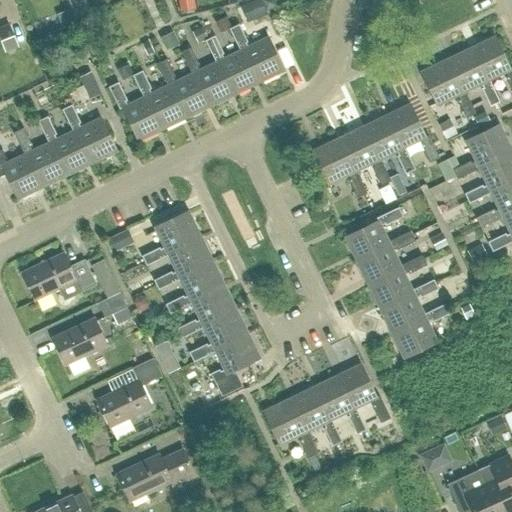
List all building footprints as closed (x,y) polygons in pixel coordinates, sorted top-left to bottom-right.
[(69,0),(73,9),(78,21),(91,16),(84,0),(69,0)] [(187,14),(203,10),(200,0),(192,0),(184,2),(187,14)] [(253,0),(241,6),(248,22),(267,13),(260,0),(253,0)] [(136,33),(146,27),(136,11),(127,16),(136,33)] [(215,22),(220,33),(231,27),(226,16),(215,22)] [(18,19),(0,26),(0,39),(5,52),(28,43),(18,19)] [(246,48),(245,44),(246,43),(238,25),(228,30),(238,52),(242,50),(258,84),(283,72),(267,38),(246,48)] [(192,31),(197,43),(207,38),(202,26),(192,31)] [(166,50),(179,44),(173,31),(160,38),(166,50)] [(242,50),(238,52),(223,59),(222,55),(223,54),(215,36),(205,41),(215,63),(218,61),(234,95),(258,84),(242,50)] [(511,68),(511,70),(495,37),(470,49),(486,82),(489,80),(506,72),(511,84),(511,68)] [(154,51),(148,40),(141,44),(147,55),(154,51)] [(181,53),(185,62),(191,74),(194,73),(210,107),(234,95),(218,61),(215,63),(199,70),(198,67),(199,66),(191,48),(181,53)] [(470,49),(446,61),(462,93),(465,92),(482,84),(484,88),(482,89),(491,106),(499,102),(489,80),(486,82),(470,49)] [(157,64),(161,74),(167,86),(170,85),(186,118),(210,107),(194,73),(191,74),(175,82),(174,78),(175,78),(167,59),(157,64)] [(466,118),(475,113),(465,92),(462,93),(446,61),(422,73),(438,105),(458,96),(460,99),(458,101),(466,118)] [(122,80),(134,74),(129,63),(117,69),(122,80)] [(101,93),(91,71),(79,77),(89,98),(101,93)] [(133,76),(137,85),(143,97),(146,96),(162,130),(186,118),(170,85),(167,86),(151,94),(150,90),(151,89),(143,71),(133,76)] [(119,110),(122,109),(138,142),(162,130),(146,96),(143,97),(127,105),(125,102),(127,101),(118,83),(108,87),(119,110)] [(101,118),(81,127),(79,124),(81,123),(72,104),(62,109),(73,131),(75,130),(92,164),(117,152),(101,118)] [(410,104),(385,116),(402,150),(405,149),(422,141),(423,143),(421,144),(429,161),(438,157),(429,137),(426,138),(410,104)] [(478,126),(489,120),(485,110),(473,116),(478,126)] [(73,131),(57,139),(55,135),(57,134),(48,116),(38,121),(48,143),(51,142),(67,176),(92,164),(75,130),(73,131)] [(361,128),(377,162),(380,160),(397,152),(399,155),(397,156),(405,173),(414,169),(405,149),(402,150),(385,116),(361,128)] [(456,175),(458,180),(478,170),(477,166),(510,150),(498,126),(465,142),(475,162),(472,164),(470,161),(459,166),(453,169),(456,175)] [(14,133),(24,154),(26,153),(42,187),(67,176),(51,142),(48,143),(32,150),(31,147),(32,146),(24,128),(14,133)] [(337,139),(353,173),(356,172),(373,164),(375,167),(373,168),(382,185),(390,181),(386,173),(380,160),(377,162),(361,128),(337,139)] [(357,197),(366,193),(356,172),(353,173),(337,139),(312,151),(328,185),(349,175),(350,178),(349,179),(357,197)] [(26,153),(24,154),(6,163),(5,159),(6,158),(2,149),(0,150),(0,176),(5,174),(17,199),(42,187),(26,153)] [(464,193),(469,204),(478,200),(490,194),(489,190),(511,179),(511,153),(510,150),(477,166),(478,170),(487,186),(483,188),(482,184),(464,193)] [(456,175),(453,169),(459,166),(454,156),(437,164),(445,181),(456,175)] [(511,208),(511,179),(489,190),(490,194),(498,210),(495,212),(493,209),(476,218),(481,228),(490,224),(502,218),(501,215),(511,208)] [(403,217),(398,207),(389,211),(377,217),(378,220),(344,236),(356,261),(390,244),(389,241),(380,224),(385,222),(386,225),(403,217)] [(511,208),(501,215),(502,218),(510,234),(507,236),(505,233),(488,241),(493,252),(511,242),(511,208)] [(154,227),(163,246),(164,247),(161,249),(160,247),(142,256),(147,266),(168,256),(202,239),(188,211),(154,227)] [(106,239),(113,253),(134,243),(127,229),(106,239)] [(415,241),(410,231),(389,241),(390,244),(356,261),(368,285),(402,269),(400,266),(392,249),(396,247),(397,249),(415,241)] [(436,251),(448,245),(441,232),(429,238),(436,251)] [(175,270),(163,276),(154,280),(158,287),(179,277),(212,261),(202,239),(168,256),(175,270)] [(466,251),(472,262),(487,255),(481,244),(466,251)] [(36,301),(59,290),(64,300),(97,284),(84,259),(69,266),(63,253),(22,273),(36,301)] [(379,309),(414,293),(412,290),(404,273),(408,271),(409,273),(426,265),(421,256),(400,266),(402,269),(368,285),(379,309)] [(170,311),(191,301),(224,285),(212,261),(179,277),(187,294),(166,304),(170,311)] [(277,267),(270,271),(266,266),(248,277),(266,306),(291,290),(277,267)] [(434,279),(412,290),(414,293),(379,309),(391,334),(425,317),(424,314),(416,297),(420,295),(421,297),(438,289),(434,279)] [(190,331),(202,325),(236,309),(224,285),(191,301),(199,318),(186,324),(178,329),(181,336),(190,331)] [(85,322),(94,318),(103,313),(105,317),(127,307),(120,292),(80,311),(85,322)] [(433,321),(450,314),(445,304),(436,308),(424,314),(425,317),(391,334),(403,358),(437,342),(427,321),(432,319),(433,321)] [(460,308),(466,320),(474,316),(469,304),(460,308)] [(193,360),(214,349),(248,333),(236,309),(202,325),(211,342),(190,352),(193,360)] [(94,318),(85,322),(52,338),(66,366),(108,346),(94,318)] [(211,373),(214,381),(221,395),(243,385),(236,371),(261,359),(248,333),(214,349),(224,369),(220,370),(220,369),(211,373)] [(160,359),(172,353),(166,341),(154,346),(160,359)] [(152,408),(141,385),(162,376),(153,357),(132,366),(139,380),(97,400),(110,428),(152,408)] [(381,395),(378,397),(362,363),(337,375),(354,409),(357,408),(373,399),(375,403),(372,405),(381,422),(391,417),(381,395)] [(313,387),(329,421),(332,419),(349,411),(351,415),(348,416),(357,434),(367,429),(363,420),(357,408),(354,409),(337,375),(313,387)] [(288,399),(305,433),(308,431),(325,423),(327,426),(323,428),(332,446),(342,440),(339,432),(332,419),(329,421),(313,387),(288,399)] [(204,406),(216,400),(212,391),(200,397),(204,406)] [(301,435),(302,438),(300,439),(314,470),(321,468),(314,454),(318,452),(308,431),(305,433),(288,399),(264,411),(280,445),(301,435)] [(511,410),(503,414),(511,434),(511,410)] [(506,430),(501,418),(486,424),(491,436),(506,430)] [(161,459),(159,454),(117,474),(131,502),(171,483),(173,486),(196,475),(183,448),(161,459)] [(418,456),(426,474),(439,469),(430,451),(418,456)] [(484,484),(497,511),(511,511),(511,462),(509,455),(489,464),(496,479),(484,484)] [(497,511),(484,484),(473,489),(466,475),(447,484),(460,511),(471,511),(473,511),(472,511),(497,511)] [(55,503),(37,511),(93,511),(89,504),(78,510),(69,491),(53,499),(55,503)]
